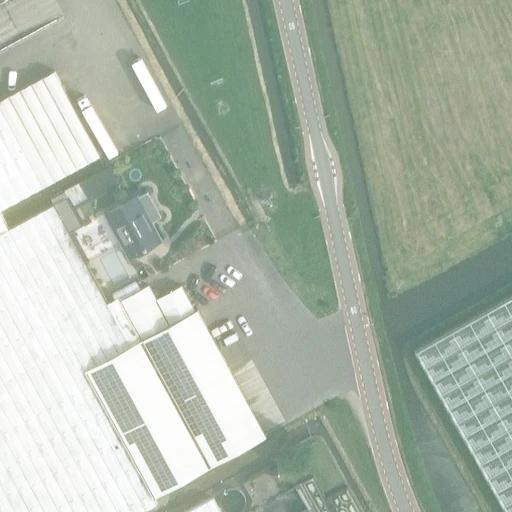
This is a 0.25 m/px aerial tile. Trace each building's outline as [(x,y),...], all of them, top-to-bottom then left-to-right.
[(53,71),(0,99),(0,207),(98,154),(53,71)] [(50,198),(50,199),(52,201),(69,232),(80,225),(84,223),(76,208),(119,184),(110,168),(108,165),(105,167),(88,177),(81,181),(80,181),(50,198)] [(161,238),(151,220),(159,215),(146,192),(133,198),(133,197),(104,213),(128,256),(161,238)] [(53,204),(0,232),(0,511),(140,511),(157,503),(153,496),(84,369),(129,345),(106,303),(53,204)] [(129,345),(84,369),(153,496),(266,435),(197,308),(195,309),(181,284),(180,285),(156,298),(149,284),(120,300),(120,299),(119,298),(118,297),(106,303),(129,345)] [(505,511),(511,511),(511,293),(413,350),(505,511)] [(276,464),(269,474),(278,481),(286,471),(276,464)] [(211,498),(184,511),(220,511),(213,497),(211,498)]
